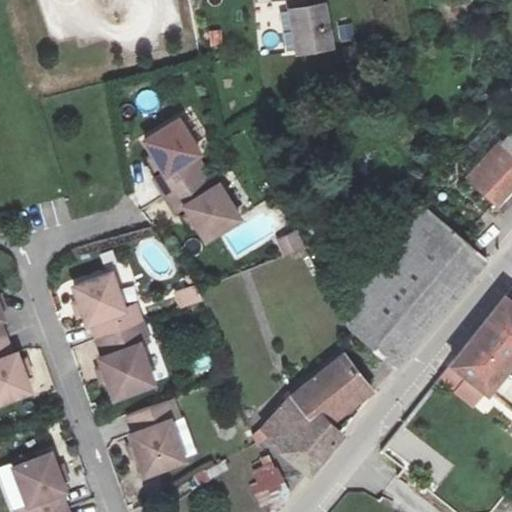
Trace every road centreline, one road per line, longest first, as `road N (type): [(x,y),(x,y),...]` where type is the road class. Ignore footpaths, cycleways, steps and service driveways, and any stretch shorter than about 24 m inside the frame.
road 1 (residential): [(294,511),(511,252)]
road 2 (residential): [(34,251),(53,328),(123,511)]
